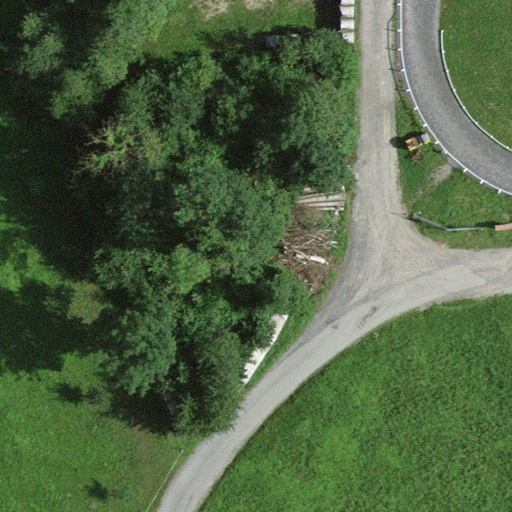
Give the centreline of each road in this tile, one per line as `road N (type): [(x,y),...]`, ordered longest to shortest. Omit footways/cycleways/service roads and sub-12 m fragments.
road 1 (track): [(374,302),(379,249),(367,0)]
road 2 (track): [(374,302),(270,391),(195,471),(175,511)]
road 3 (track): [(511,267),(457,270),(374,302)]
